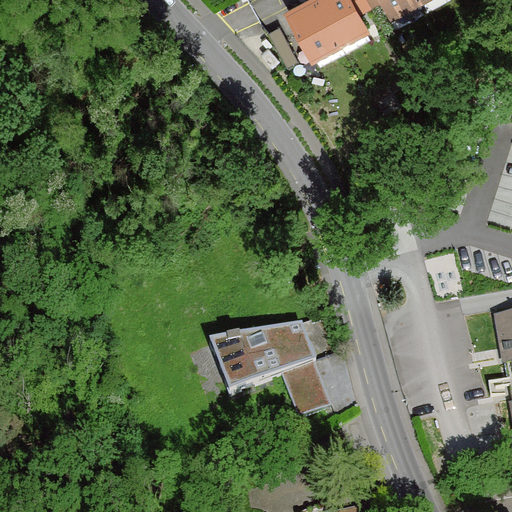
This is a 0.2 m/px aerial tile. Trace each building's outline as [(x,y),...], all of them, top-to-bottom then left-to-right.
[(316,59),(342,45),(318,0),(311,0),(290,12),(316,59)] [(362,11),(374,5),(371,0),(318,0),(342,45),(372,29),(362,11)] [(387,0),(396,16),(422,1),(421,0),(371,0),(374,5),(382,0),(387,0)] [(511,314),(498,317),(511,397),(511,314)] [(317,364),(316,361),(317,361),(312,347),(311,348),(303,327),(210,345),(230,397),(237,394),(238,396),(254,390),(253,388),(282,377),(316,364),(317,364)] [(332,408),(316,364),(282,377),(284,383),(299,420),(324,411),(332,408)]
